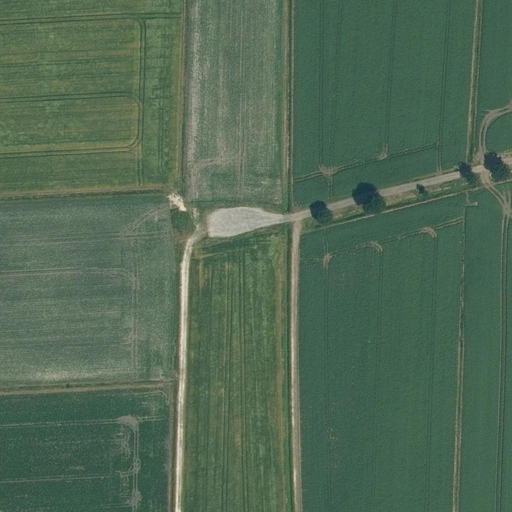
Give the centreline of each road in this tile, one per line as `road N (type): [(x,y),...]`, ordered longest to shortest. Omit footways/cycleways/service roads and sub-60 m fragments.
road 1 (track): [(297,217),(299,511)]
road 2 (unclassified): [(511,161),(297,217),(246,220)]
